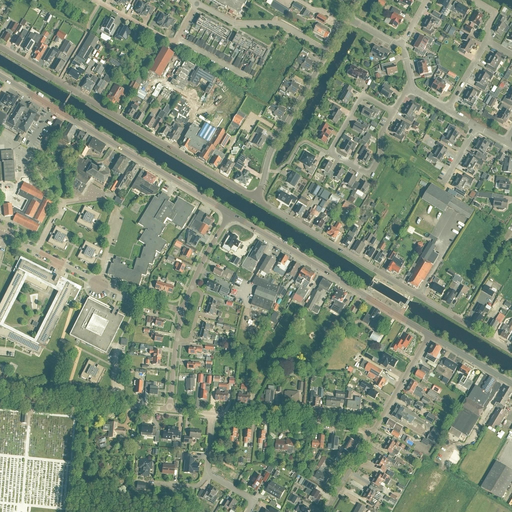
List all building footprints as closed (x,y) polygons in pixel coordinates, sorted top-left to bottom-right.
[(140,16),(147,4),(145,3),(143,5),(140,4),(141,2),(138,0),(134,6),(138,8),(135,12),(139,14),(138,15),(140,16)] [(208,0),(226,9),(226,8),(239,15),(246,2),(243,0),(208,0)] [(447,9),(446,9),(450,0),(441,0),(441,1),(439,0),(437,4),(444,8),(441,14),(446,17),(450,11),(447,9)] [(148,5),(147,4),(140,16),(142,17),(142,16),(146,18),(148,14),(151,15),(154,10),(151,8),(150,9),(147,7),(148,5)] [(453,6),(450,11),(455,14),(457,12),(465,16),(469,10),(459,4),(457,8),(453,6)] [(401,12),(393,8),(389,14),(393,16),(391,20),(392,21),(389,25),(396,29),(398,24),(400,25),(403,19),(399,16),(401,12)] [(300,15),(304,18),(305,17),(308,18),(311,13),(304,9),(300,15)] [(159,12),(156,18),(159,20),(157,24),(160,26),(159,27),(161,28),(168,16),(166,15),(165,17),(162,16),(163,14),(159,12)] [(479,23),(483,17),(476,12),(470,22),(472,23),(470,27),(467,26),(464,31),(470,34),(473,29),(472,29),(474,25),(478,27),(480,23),(479,23)] [(319,14),(316,20),(324,25),(327,19),(319,14)] [(501,16),(499,19),(496,25),(498,27),(495,33),(501,36),(504,32),(506,33),(509,29),(502,25),(506,19),(505,19),(506,17),(502,15),(501,16)] [(168,16),(161,28),(163,29),(164,28),(167,30),(169,26),(172,27),(176,21),(172,20),(172,21),(169,19),(170,17),(168,16)] [(201,29),(206,20),(201,17),(196,26),(201,29)] [(425,23),(433,27),(435,25),(437,26),(440,21),(432,17),(431,19),(428,18),(425,23)] [(103,22),(104,23),(101,28),(105,30),(104,33),(110,36),(115,26),(113,24),(114,22),(110,20),(110,21),(105,19),(103,22)] [(16,31),(14,36),(16,37),(17,38),(19,34),(20,33),(20,34),(23,28),(27,22),(23,20),(19,26),(20,26),(16,31)] [(211,22),(206,20),(201,29),(206,32),(211,22)] [(211,35),(216,25),(211,22),(206,32),(211,35)] [(0,39),(6,43),(10,36),(12,33),(13,33),(17,26),(12,23),(8,30),(8,31),(6,30),(5,33),(4,33),(0,39)] [(326,32),(327,31),(328,29),(318,23),(313,32),(323,38),(323,37),(325,39),(326,37),(327,38),(330,34),(326,32)] [(433,27),(425,23),(422,28),(425,29),(423,32),(431,36),(432,34),(433,34),(435,32),(432,30),(433,27)] [(221,28),(216,25),(211,35),(216,37),(221,28)] [(126,30),(127,29),(124,27),(122,30),(120,29),(114,38),(120,42),(121,39),(126,41),(128,38),(127,38),(130,32),(126,30)] [(216,37),(221,40),(226,31),(221,28),(216,37)] [(16,37),(12,44),(18,48),(22,41),(22,40),(24,37),(25,38),(28,33),(23,30),(20,35),(19,34),(17,38),(16,37)] [(59,31),(53,42),(55,44),(59,39),(63,41),(66,35),(59,31)] [(226,31),(221,40),(226,43),(232,34),(226,31)] [(27,39),(22,48),(29,52),(34,43),(36,44),(39,40),(34,37),(35,36),(31,33),(28,39),(27,39)] [(86,62),(98,40),(89,35),(77,57),(76,56),(75,58),(83,63),(84,61),(86,62)] [(234,48),(236,49),(237,46),(242,37),(237,35),(232,43),(236,45),(234,48)] [(475,44),(471,42),(473,39),(465,35),(462,40),(465,42),(464,45),(472,49),(475,44)] [(35,55),(33,60),(37,62),(38,60),(39,61),(47,47),(43,45),(46,39),(41,37),(35,48),(37,49),(34,54),(35,55)] [(242,37),(237,46),(243,49),(248,40),(242,37)] [(417,42),(425,47),(427,44),(430,46),(433,40),(428,37),(426,40),(420,37),(417,42)] [(248,40),(243,49),(246,51),(244,53),(246,55),(248,52),(253,43),(248,40)] [(57,60),(51,70),(57,74),(60,70),(65,62),(59,59),(62,54),(66,56),(72,45),(65,41),(55,58),(58,60),(58,61),(57,60)] [(425,47),(417,42),(414,48),(420,52),(418,54),(424,58),(427,52),(424,50),(425,47)] [(253,43),(248,52),(251,54),(249,56),(251,57),(253,55),(258,46),(253,43)] [(472,49),(464,45),(462,47),(460,46),(457,51),(465,55),(466,53),(469,54),(472,49)] [(258,46),(253,55),(256,57),(255,59),(257,60),(258,58),(263,49),(258,46)] [(386,59),(390,52),(383,48),(382,51),(379,49),(375,46),(371,54),(372,53),(375,55),(374,57),(381,61),(381,60),(382,60),(385,58),(386,59)] [(149,71),(159,78),(173,54),(162,48),(149,71)] [(263,49),(258,58),(261,59),(260,61),(263,63),(264,61),(263,61),(268,52),(263,49)] [(56,54),(52,52),(50,50),(43,61),(49,65),(56,54)] [(492,54),(489,59),(497,64),(499,61),(502,63),(506,57),(498,53),(496,56),(492,54)] [(298,60),(311,68),(312,65),(313,63),(310,61),(310,60),(309,59),(308,60),(306,58),(305,60),(300,57),(298,60)] [(75,59),(71,65),(75,67),(76,66),(79,68),(82,63),(75,59)] [(298,60),(297,59),(295,61),(297,62),(296,63),(302,66),(300,68),(303,69),(303,70),(304,71),(305,70),(308,72),(309,70),(311,68),(298,60)] [(419,70),(427,68),(426,65),(430,65),(428,59),(422,60),(423,63),(417,64),(419,70)] [(486,64),(487,65),(485,68),(495,73),(498,68),(496,66),(497,64),(489,59),(486,64)] [(172,79),(170,84),(183,91),(185,87),(186,88),(189,84),(187,83),(196,68),(185,61),(180,69),(179,68),(174,76),(177,77),(175,81),(172,79)] [(392,67),(392,66),(391,63),(381,65),(382,68),(384,68),(385,72),(387,71),(388,76),(394,75),(394,73),(397,72),(396,67),(392,67)] [(98,66),(94,72),(100,76),(104,69),(101,68),(98,66)] [(361,72),(357,69),(352,66),(351,69),(349,68),(347,71),(348,72),(347,74),(353,78),(354,78),(357,79),(358,77),(363,80),(367,73),(361,70),(361,72)] [(377,66),(370,67),(371,76),(379,74),(377,66)] [(209,94),(217,80),(203,72),(196,68),(187,83),(189,84),(194,87),(197,88),(199,84),(207,88),(205,93),(208,95),(209,94)] [(427,72),(427,68),(419,70),(420,76),(426,75),(426,78),(432,76),(431,71),(427,72)] [(80,69),(78,72),(72,69),(68,75),(72,78),(72,77),(73,78),(73,79),(77,81),(81,75),(82,76),(85,71),(80,69)] [(481,73),(479,78),(487,82),(488,80),(491,81),(494,75),(484,70),(483,73),(481,73)] [(100,80),(93,91),(100,95),(106,84),(107,84),(107,83),(109,85),(112,80),(111,80),(113,77),(111,75),(112,74),(108,72),(102,82),(100,80)] [(133,92),(136,93),(144,78),(137,74),(133,83),(132,82),(129,88),(128,90),(133,92)] [(81,88),(90,93),(98,79),(93,76),(91,79),(88,77),(86,80),(81,88)] [(436,92),(443,80),(438,77),(437,79),(435,77),(432,82),(434,84),(431,89),(436,92)] [(476,83),(477,83),(475,87),(484,92),(487,86),(485,85),(487,82),(479,78),(476,83)] [(446,82),(443,80),(436,92),(441,95),(444,90),(447,92),(450,86),(445,84),(446,82)] [(284,84),(298,91),(298,88),(300,86),(296,84),(297,84),(295,82),(294,83),(292,82),(291,84),(286,81),(284,84)] [(298,91),(284,84),(283,86),(288,89),(287,91),(289,93),(289,94),(291,94),(294,95),(295,93),(298,91)] [(389,87),(384,84),(380,90),(382,92),(381,95),(389,100),(393,93),(388,90),(389,87)] [(110,92),(104,102),(112,107),(115,102),(118,104),(126,92),(115,85),(110,93),(110,92)] [(143,97),(148,100),(154,88),(149,86),(143,97)] [(347,106),(352,95),(349,94),(352,89),(346,86),(342,94),(343,95),(339,101),(347,106)] [(428,91),(426,90),(424,93),(434,100),(438,94),(430,89),(428,91)] [(469,90),(467,95),(475,99),(476,97),(478,98),(481,93),(474,89),(472,91),(469,90)] [(160,96),(168,100),(170,96),(163,91),(160,96)] [(10,113),(14,106),(18,100),(11,96),(9,98),(5,95),(0,104),(0,128),(7,117),(10,113)] [(478,101),(475,99),(467,95),(464,100),(466,101),(465,104),(472,108),(475,103),(476,104),(477,104),(478,101)] [(506,97),(504,99),(502,102),(510,106),(511,103),(511,96),(509,95),(507,98),(506,97)] [(180,99),(170,115),(176,119),(183,106),(185,102),(180,99)] [(10,114),(4,125),(22,136),(24,133),(25,134),(33,121),(36,123),(39,118),(36,116),(38,112),(33,109),(31,104),(26,105),(21,102),(19,104),(17,107),(15,105),(10,114)] [(129,109),(126,115),(131,118),(135,112),(136,113),(140,106),(135,103),(134,104),(133,103),(132,105),(131,104),(128,109),(129,109)] [(164,122),(167,115),(172,108),(167,104),(162,112),(161,111),(157,117),(164,122)] [(406,109),(414,114),(416,111),(418,113),(421,108),(415,104),(414,107),(409,104),(406,109)] [(511,114),(508,112),(510,109),(502,104),(499,110),(502,111),(500,114),(508,119),(511,114)] [(272,105),(271,107),(284,115),(285,112),(286,110),(283,108),(282,106),(281,107),(279,106),(277,107),(272,105)] [(334,105),(331,110),(334,112),(329,120),(336,124),(342,114),(339,112),(341,109),(334,105)] [(190,109),(183,106),(176,119),(175,121),(181,125),(182,124),(185,117),(190,109)] [(374,106),(372,108),(371,111),(365,108),(361,114),(370,119),(372,117),(374,118),(376,114),(378,115),(381,110),(374,106)] [(284,115),(271,107),(269,110),(274,113),(273,115),(275,116),(275,117),(277,118),(277,117),(281,119),(282,117),(284,115)] [(414,114),(406,109),(403,115),(408,117),(406,120),(412,124),(415,119),(412,117),(414,114)] [(140,111),(134,120),(140,124),(146,114),(140,111)] [(151,114),(150,116),(149,116),(143,126),(150,129),(151,128),(152,129),(156,131),(162,122),(158,119),(156,118),(154,121),(152,120),(154,117),(153,117),(154,115),(151,114)] [(508,119),(500,114),(498,117),(496,115),(493,120),(501,124),(503,122),(505,124),(508,119)] [(237,115),(232,122),(240,127),(244,119),(237,115)] [(49,132),(55,134),(62,123),(57,120),(49,132)] [(231,130),(234,127),(229,120),(226,123),(231,130)] [(398,122),(395,128),(403,132),(405,129),(408,131),(411,126),(405,123),(403,125),(398,122)] [(164,138),(167,132),(168,132),(169,130),(171,127),(166,124),(165,123),(162,127),(163,127),(159,135),(164,138)] [(173,128),(171,131),(169,130),(168,132),(170,133),(167,138),(169,139),(168,140),(172,143),(173,141),(175,143),(183,129),(174,123),(172,127),(173,128)] [(216,130),(205,123),(196,138),(195,137),(199,130),(192,125),(183,139),(185,140),(180,147),(187,151),(188,149),(196,154),(198,150),(201,152),(198,158),(206,163),(210,156),(211,157),(212,155),(215,150),(225,133),(218,128),(208,145),(207,144),(216,130)] [(322,133),(318,140),(325,144),(331,134),(326,131),(329,126),(323,123),(319,131),(322,133)] [(365,133),(369,126),(364,123),(362,126),(356,123),(353,130),(361,135),(363,132),(365,133)] [(63,151),(68,143),(69,144),(73,137),(72,137),(77,129),(69,124),(64,132),(63,131),(54,146),(63,151)] [(448,135),(456,140),(459,134),(454,131),(455,128),(450,125),(447,130),(450,132),(448,135)] [(260,148),(266,138),(261,136),(264,131),(259,128),(255,134),(258,135),(253,144),(260,148)] [(403,132),(395,128),(392,133),(397,136),(396,138),(402,142),(405,137),(402,135),(403,132)] [(84,134),(81,132),(76,140),(77,140),(75,144),(78,146),(80,142),(83,144),(88,136),(84,134)] [(218,145),(224,149),(231,138),(225,134),(218,145)] [(346,142),(341,150),(348,154),(351,148),(354,150),(357,145),(351,141),(352,139),(345,135),(342,140),(346,142)] [(456,140),(448,135),(446,139),(443,137),(440,141),(446,144),(447,142),(453,145),(456,140)] [(414,142),(425,147),(428,141),(417,136),(414,142)] [(106,147),(93,139),(89,145),(85,143),(78,154),(84,158),(89,149),(100,155),(106,147)] [(479,140),(476,145),(486,150),(488,147),(491,149),(494,144),(488,140),(486,143),(479,140)] [(436,152),(444,157),(447,152),(441,148),(443,146),(437,143),(436,145),(439,147),(436,152)] [(486,150),(476,145),(473,150),(480,154),(478,158),(486,162),(488,159),(486,158),(488,155),(485,153),(486,150)] [(362,155),(359,161),(366,165),(371,156),(368,154),(369,152),(366,150),(367,148),(364,146),(360,154),(362,155)] [(215,150),(212,155),(215,157),(210,165),(216,168),(218,164),(219,165),(222,161),(221,161),(224,157),(221,155),(221,154),(215,150)] [(13,162),(13,151),(0,152),(1,162),(0,162),(0,181),(4,182),(4,183),(15,182),(13,162)] [(304,156),(300,162),(304,165),(306,170),(309,172),(308,174),(312,176),(317,167),(313,165),(312,167),(310,166),(315,158),(308,154),(307,153),(306,152),(305,152),(303,155),(304,156)] [(431,154),(428,159),(427,159),(426,161),(430,164),(431,161),(433,162),(435,159),(441,162),(444,157),(436,152),(434,156),(431,154)] [(57,161),(59,171),(65,170),(64,161),(63,160),(66,155),(64,153),(62,156),(61,155),(58,160),(57,161)] [(502,163),(505,156),(501,154),(497,160),(502,163)] [(122,174),(130,161),(123,157),(120,156),(111,171),(118,175),(119,175),(120,176),(122,174)] [(241,156),(236,164),(242,168),(244,165),(243,164),(246,159),(241,156)] [(484,162),(482,161),(476,158),(475,160),(469,157),(466,163),(474,167),(476,164),(482,167),(484,162)] [(85,162),(78,158),(75,163),(76,174),(78,175),(73,184),(73,190),(81,195),(86,187),(85,186),(91,178),(104,185),(109,176),(103,173),(105,170),(98,166),(96,169),(91,166),(93,163),(87,160),(85,162)] [(223,174),(227,176),(231,169),(234,164),(228,161),(225,165),(224,164),(222,167),(220,171),(224,173),(223,174)] [(329,178),(332,172),(329,171),(333,165),(326,161),(321,170),(325,172),(323,174),(329,178)] [(118,182),(115,188),(120,191),(128,179),(126,179),(128,175),(133,178),(138,171),(137,171),(139,167),(133,163),(130,168),(129,168),(126,174),(124,177),(122,176),(118,182)] [(474,167),(466,163),(463,168),(469,171),(467,174),(473,177),(475,172),(472,170),(474,167)] [(335,174),(332,172),(329,178),(332,179),(334,177),(336,178),(335,180),(335,181),(337,182),(339,182),(340,181),(345,172),(338,168),(335,174)] [(142,171),(141,170),(131,189),(134,191),(136,187),(141,190),(142,190),(147,193),(146,196),(155,195),(159,189),(152,185),(156,179),(146,173),(146,174),(142,171)] [(235,180),(245,186),(249,179),(247,178),(249,173),(246,171),(243,175),(240,173),(235,180)] [(294,186),(300,177),(293,173),(288,182),(294,186)] [(353,191),(356,186),(353,184),(357,179),(350,175),(345,184),(349,186),(347,188),(353,191)] [(459,176),(456,181),(465,186),(467,183),(471,185),(474,180),(467,176),(465,179),(459,176)] [(509,191),(510,183),(503,182),(504,178),(497,177),(496,184),(499,184),(499,189),(505,190),(509,191)] [(118,182),(118,183),(115,181),(113,184),(109,190),(112,192),(115,188),(118,182)] [(465,186),(456,181),(452,187),(459,191),(456,196),(462,200),(467,192),(463,190),(465,186)] [(359,187),(356,186),(353,191),(356,193),(358,191),(364,194),(369,186),(362,182),(359,187)] [(17,196),(27,201),(22,212),(16,209),(11,209),(11,205),(3,206),(4,218),(13,217),(14,218),(12,221),(36,233),(39,226),(38,225),(39,223),(41,224),(52,203),(44,199),(44,200),(42,199),(44,193),(23,183),(17,196)] [(308,190),(311,192),(310,194),(315,197),(321,188),(320,187),(321,186),(316,183),(316,185),(315,185),(312,183),(308,190)] [(469,219),(474,211),(431,184),(422,200),(443,213),(447,206),(469,219)] [(300,193),(302,194),(306,186),(304,185),(301,190),(298,189),(295,194),(299,196),(300,193)] [(323,199),(326,201),(330,195),(327,193),(327,192),(325,191),(325,190),(322,188),(319,193),(322,194),(320,197),(323,198),(323,199)] [(295,204),(298,199),(292,196),(291,198),(282,192),(278,200),(289,206),(291,202),(295,204)] [(122,263),(122,265),(120,265),(121,259),(116,257),(115,260),(113,260),(112,263),(113,263),(113,264),(111,264),(107,275),(113,277),(113,278),(126,282),(126,284),(138,288),(141,278),(141,277),(141,275),(145,276),(148,264),(152,265),(155,253),(155,251),(159,254),(166,243),(157,238),(158,236),(159,236),(165,226),(163,224),(166,218),(171,221),(171,223),(182,229),(187,220),(188,217),(189,217),(194,208),(180,200),(179,201),(177,200),(174,206),(167,202),(170,198),(167,197),(167,196),(162,193),(160,196),(158,195),(157,197),(158,198),(157,199),(154,197),(138,224),(147,230),(147,231),(145,230),(139,241),(146,245),(145,248),(143,248),(140,260),(136,259),(133,271),(127,269),(127,267),(125,266),(125,264),(122,263)] [(282,209),(284,206),(272,199),(274,196),(273,195),(269,201),(282,209)] [(332,195),(329,201),(333,203),(337,205),(340,199),(332,195)] [(505,209),(506,209),(508,201),(503,200),(504,197),(492,195),(492,199),(495,199),(493,207),(499,208),(498,210),(503,211),(504,210),(505,209)] [(298,202),(301,204),(298,209),(298,210),(296,214),(301,217),(303,213),(306,209),(307,207),(310,202),(301,197),(298,202)] [(333,203),(329,201),(328,200),(323,209),(321,212),(323,214),(322,216),(325,218),(326,218),(327,216),(326,215),(333,203)] [(342,208),(352,214),(356,208),(345,202),(342,208)] [(317,218),(320,214),(317,212),(319,208),(316,206),(313,210),(312,209),(309,213),(308,213),(304,220),(309,223),(311,220),(312,220),(314,216),(317,218)] [(100,215),(84,207),(81,214),(85,216),(83,219),(79,217),(76,223),(92,231),(96,225),(92,223),(93,220),(97,222),(100,215)] [(197,216),(194,221),(189,228),(204,237),(211,225),(214,221),(211,219),(211,218),(200,211),(197,216)] [(187,227),(189,228),(194,221),(197,216),(194,215),(187,227)] [(325,218),(322,216),(320,220),(319,219),(315,226),(321,229),(325,223),(323,221),(325,218)] [(350,232),(348,235),(347,236),(342,245),(348,248),(355,235),(354,234),(359,227),(354,224),(356,222),(354,220),(353,222),(352,223),(348,231),(350,232)] [(338,231),(342,226),(337,223),(334,229),(331,227),(327,234),(330,236),(329,237),(332,238),(334,240),(335,239),(336,239),(340,232),(338,231)] [(72,235),(56,227),(52,234),(56,236),(55,238),(51,236),(47,243),(64,251),(67,245),(63,243),(65,240),(68,242),(72,235)] [(188,230),(187,239),(190,240),(187,244),(190,246),(191,245),(195,247),(198,240),(194,238),(196,234),(188,230)] [(365,238),(362,242),(364,244),(365,241),(369,244),(374,236),(369,233),(366,239),(365,238)] [(238,239),(232,236),(231,238),(229,237),(224,245),(231,249),(231,250),(235,252),(240,243),(236,241),(238,239)] [(384,241),(383,243),(379,249),(382,251),(387,243),(384,241)] [(101,250),(85,242),(82,249),(86,251),(84,253),(80,251),(77,258),(93,266),(97,259),(93,258),(94,255),(98,257),(101,250)] [(362,242),(361,244),(358,242),(352,251),(359,255),(365,246),(363,245),(364,244),(362,242)] [(267,247),(260,243),(256,249),(253,248),(241,267),(252,274),(257,266),(256,265),(267,247)] [(435,252),(433,251),(436,247),(434,246),(431,244),(429,243),(411,274),(412,275),(407,283),(417,289),(422,281),(423,281),(433,265),(433,266),(439,256),(435,253),(435,252)] [(375,251),(370,247),(365,256),(370,259),(375,251)] [(188,260),(192,253),(184,249),(182,252),(184,254),(183,257),(188,260)] [(177,251),(172,256),(175,259),(177,257),(179,259),(182,256),(177,251)] [(374,261),(380,265),(383,259),(384,260),(388,254),(383,252),(381,255),(379,254),(374,261)] [(276,267),(274,270),(283,276),(285,273),(288,268),(287,267),(289,262),(291,263),(292,261),(289,259),(282,255),(278,263),(276,267)] [(229,262),(237,267),(241,260),(233,256),(229,262)] [(164,266),(166,260),(160,257),(158,263),(164,266)] [(278,287),(271,285),(265,281),(276,262),(267,257),(252,284),(257,287),(251,305),(270,313),(271,309),(277,295),(278,295),(281,288),(278,287)] [(395,258),(393,261),(392,263),(392,262),(391,263),(386,271),(391,273),(392,271),(398,274),(401,270),(400,270),(405,262),(402,261),(401,262),(395,258)] [(20,261),(15,270),(17,271),(0,305),(0,323),(22,280),(45,292),(46,292),(49,286),(57,290),(54,296),(55,297),(59,299),(36,344),(43,347),(45,348),(44,347),(66,302),(68,303),(69,301),(83,308),(69,336),(108,355),(112,348),(109,347),(125,315),(118,312),(119,312),(114,310),(112,312),(88,300),(89,297),(84,306),(73,301),(80,289),(56,277),(56,279),(20,261)] [(181,274),(185,267),(177,263),(175,267),(177,268),(176,272),(181,274)] [(300,267),(293,263),(286,274),(293,278),(300,267)] [(167,266),(167,275),(174,275),(175,266),(167,266)] [(216,268),(213,274),(229,282),(233,273),(226,269),(225,272),(223,271),(223,272),(216,268)] [(309,272),(304,269),(299,277),(296,283),(301,286),(309,272)] [(309,272),(301,286),(295,294),(304,299),(309,290),(306,289),(310,283),(309,283),(311,280),(314,282),(317,277),(309,272)] [(437,295),(441,297),(441,296),(442,296),(445,290),(437,285),(440,281),(435,278),(433,282),(435,284),(432,290),(438,294),(437,295)] [(332,291),(330,289),(332,284),(332,285),(333,284),(324,279),(323,279),(319,287),(330,294),(332,291)] [(209,281),(206,287),(213,290),(212,292),(217,294),(219,288),(220,286),(216,285),(217,284),(209,281)] [(156,283),(154,289),(163,291),(165,285),(162,284),(156,283)] [(165,285),(163,291),(172,294),(173,287),(168,286),(165,285)] [(485,285),(482,292),(492,298),(495,293),(490,290),(491,288),(485,285)] [(281,286),(281,288),(278,295),(283,298),(287,291),(282,287),(281,286)] [(450,290),(443,301),(449,305),(454,297),(455,298),(459,300),(463,294),(465,295),(469,290),(462,286),(457,294),(450,290)] [(229,290),(222,287),(219,294),(226,297),(229,290)] [(338,289),(332,299),(333,299),(331,301),(335,303),(331,309),(340,314),(345,306),(341,303),(347,295),(338,289)] [(307,305),(304,309),(305,310),(305,309),(311,312),(316,303),(318,304),(322,296),(320,295),(320,294),(315,291),(307,305)] [(211,300),(208,307),(215,309),(216,306),(220,307),(221,303),(217,302),(211,300)] [(274,303),(271,309),(276,312),(277,311),(278,312),(279,310),(278,310),(279,306),(274,303)] [(315,305),(312,312),(318,315),(321,308),(315,305)] [(489,311),(479,305),(475,313),(477,314),(473,321),(478,324),(482,317),(485,313),(487,314),(489,311)] [(208,307),(206,314),(213,316),(213,314),(216,315),(217,312),(214,311),(215,309),(208,307)] [(380,313),(375,310),(371,318),(367,315),(366,315),(362,322),(363,322),(368,325),(367,325),(368,326),(371,320),(374,321),(380,313)] [(274,323),(279,315),(274,312),(269,320),(274,323)] [(291,321),(294,322),(292,324),(295,326),(296,324),(297,324),(301,316),(296,313),(291,321)] [(500,325),(505,317),(502,315),(499,314),(495,321),(494,321),(489,328),(494,331),(498,323),(500,325)] [(156,319),(152,318),(151,322),(155,322),(154,325),(162,328),(164,322),(161,321),(161,320),(156,319)] [(257,329),(263,331),(266,324),(260,321),(257,329)] [(503,332),(501,336),(507,340),(510,335),(511,330),(511,321),(509,327),(508,326),(507,327),(504,325),(501,330),(503,332)] [(223,330),(230,331),(231,326),(217,323),(216,327),(223,329),(223,330)] [(203,324),(202,331),(208,333),(209,329),(213,330),(214,327),(203,324)] [(0,327),(0,336),(39,356),(43,349),(0,327)] [(200,339),(207,340),(207,338),(211,339),(211,340),(215,341),(215,337),(208,335),(208,333),(202,331),(200,339)] [(370,339),(373,341),(377,343),(381,337),(374,332),(370,339)] [(155,335),(151,334),(149,334),(148,338),(154,339),(154,342),(162,343),(163,337),(160,336),(155,335)] [(412,339),(405,335),(401,342),(398,340),(394,346),(393,345),(391,348),(396,351),(398,348),(400,350),(402,347),(406,349),(412,339)] [(433,344),(427,354),(427,355),(425,359),(434,364),(436,360),(435,359),(441,349),(433,344)] [(160,352),(155,351),(155,348),(147,347),(147,349),(150,349),(149,351),(149,354),(153,354),(152,358),(160,359),(160,352)] [(380,365),(386,368),(388,365),(393,368),(397,361),(385,354),(385,355),(384,355),(383,355),(382,357),(382,358),(383,358),(381,361),(382,361),(380,365)] [(458,366),(447,360),(444,363),(441,362),(439,366),(442,368),(443,366),(454,373),(458,366)] [(95,364),(88,361),(80,377),(87,380),(89,377),(91,378),(89,382),(96,385),(104,369),(98,366),(96,370),(93,368),(95,364)] [(379,378),(382,372),(364,362),(360,368),(369,373),(369,374),(377,378),(377,377),(379,378)] [(427,375),(430,371),(423,367),(420,372),(418,371),(417,373),(416,373),(415,374),(415,376),(422,381),(424,378),(427,379),(429,376),(427,375)] [(471,372),(463,367),(459,373),(463,376),(458,385),(468,391),(473,383),(467,379),(471,372)] [(377,378),(369,374),(367,377),(371,379),(371,378),(374,380),(374,378),(376,379),(374,382),(377,383),(375,386),(381,390),(386,381),(379,378),(377,377),(377,378)] [(416,384),(419,379),(409,374),(407,378),(416,384)] [(488,377),(483,374),(482,374),(481,374),(474,386),(475,387),(467,400),(466,399),(460,409),(461,410),(450,427),(451,428),(448,433),(459,439),(462,434),(468,438),(480,417),(479,417),(483,411),(484,411),(489,402),(491,402),(500,387),(500,386),(500,385),(496,382),(488,377)] [(181,379),(178,379),(178,393),(186,393),(185,375),(181,376),(181,379)] [(190,380),(187,380),(187,385),(186,385),(186,388),(187,388),(187,392),(193,392),(193,388),(194,388),(194,380),(195,380),(195,376),(190,376),(190,380)] [(438,387),(441,382),(435,378),(432,383),(438,387)] [(375,400),(378,394),(372,390),(374,388),(362,381),(360,385),(366,388),(364,391),(368,394),(367,396),(375,400)] [(134,382),(134,386),(135,386),(135,394),(141,394),(142,382),(134,382)] [(412,382),(409,387),(423,395),(421,393),(423,390),(418,387),(417,389),(416,389),(418,385),(412,382)] [(150,387),(149,395),(156,396),(157,388),(155,388),(155,384),(151,383),(150,387)] [(409,387),(406,392),(412,395),(412,394),(421,399),(423,395),(409,387)] [(511,392),(511,391),(505,388),(494,407),(497,409),(487,425),(496,430),(506,413),(503,411),(505,408),(504,407),(511,392)] [(439,396),(430,390),(427,395),(435,401),(439,396)] [(266,391),(265,403),(273,404),(274,392),(266,391)] [(286,403),(297,404),(298,393),(287,392),(287,393),(285,392),(285,397),(287,397),(286,403)] [(311,392),(310,403),(313,403),(313,408),(318,408),(319,400),(318,400),(318,397),(316,397),(316,393),(311,392)] [(326,407),(339,408),(340,404),(343,404),(344,394),(336,393),(336,399),(327,398),(326,407)] [(403,396),(400,401),(409,406),(410,404),(415,407),(414,408),(420,412),(424,406),(418,402),(417,404),(403,396)] [(424,397),(421,402),(427,406),(430,401),(424,397)] [(347,409),(359,410),(361,399),(355,398),(355,402),(348,401),(347,408),(346,408),(346,409),(347,409)] [(404,410),(398,406),(394,411),(403,416),(406,418),(407,418),(408,416),(403,412),(404,410)] [(403,416),(394,411),(391,417),(398,420),(400,421),(402,419),(411,424),(412,422),(406,418),(403,416)] [(425,420),(432,424),(436,417),(429,413),(425,420)] [(403,428),(389,420),(386,426),(394,430),(393,431),(399,434),(403,428)] [(416,425),(422,428),(425,423),(418,420),(416,425)] [(103,425),(103,431),(109,432),(108,438),(115,439),(115,435),(124,435),(125,430),(116,429),(116,424),(109,423),(109,426),(103,425)] [(141,433),(141,436),(151,436),(155,437),(155,442),(158,443),(159,432),(156,432),(156,430),(155,430),(152,430),(152,427),(141,426),(141,433)] [(431,432),(439,437),(442,433),(434,427),(431,432)] [(168,428),(168,432),(163,432),(162,440),(171,441),(172,436),(175,436),(175,439),(180,440),(181,432),(178,432),(178,429),(168,428)] [(200,431),(190,430),(189,438),(184,437),(183,444),(191,445),(191,439),(200,439),(200,431)] [(430,433),(427,439),(434,443),(437,437),(430,433)] [(401,440),(409,445),(411,442),(409,441),(410,438),(404,435),(401,440)] [(318,436),(318,441),(313,441),(312,448),(323,450),(324,437),(318,436)] [(328,445),(327,450),(334,451),(336,451),(337,451),(337,450),(337,448),(337,446),(338,438),(331,437),(331,445),(328,445)] [(341,454),(350,459),(356,449),(358,444),(350,439),(344,450),(343,450),(341,454)] [(430,442),(424,439),(421,443),(427,447),(430,442)] [(286,442),(276,441),(275,450),(287,451),(287,453),(288,454),(290,455),(292,454),(293,453),(293,452),(294,447),(295,441),(286,440),(286,442)] [(395,445),(389,441),(386,445),(399,453),(401,449),(403,450),(405,447),(396,442),(395,445)] [(399,453),(386,445),(383,450),(390,454),(389,456),(393,459),(395,455),(396,456),(397,456),(399,453)] [(198,472),(198,464),(193,464),(193,460),(190,459),(190,455),(183,455),(182,460),(185,461),(183,473),(192,474),(192,471),(198,472)] [(386,460),(380,456),(377,460),(388,466),(385,464),(386,462),(388,463),(389,462),(394,466),(396,462),(388,457),(386,460)] [(140,476),(148,477),(149,466),(151,466),(152,462),(140,460),(139,468),(141,468),(140,476)] [(377,460),(375,465),(377,466),(376,469),(384,474),(386,470),(387,469),(386,469),(388,466),(377,460)] [(511,480),(511,471),(496,462),(481,488),(501,500),(511,480)] [(162,474),(173,475),(173,469),(176,469),(177,463),(173,463),(173,467),(163,466),(162,474)] [(314,471),(312,475),(314,477),(325,484),(328,479),(330,480),(332,476),(323,470),(324,469),(321,467),(320,468),(318,467),(317,466),(314,471)] [(256,475),(249,486),(257,490),(262,480),(265,482),(269,475),(265,473),(262,478),(256,475)] [(387,486),(391,480),(388,479),(389,478),(380,473),(379,475),(376,474),(374,479),(381,483),(387,486)] [(317,487),(305,480),(302,478),(298,484),(307,489),(305,493),(311,497),(313,499),(311,501),(317,504),(322,496),(319,495),(320,493),(315,491),(317,487)] [(381,483),(374,479),(371,483),(377,487),(376,489),(381,492),(383,487),(380,485),(381,483)] [(265,492),(279,501),(286,490),(272,482),(265,492)] [(200,498),(214,506),(218,498),(215,496),(218,491),(210,486),(206,493),(201,490),(197,497),(200,498)] [(367,489),(365,494),(373,498),(378,501),(381,497),(379,496),(380,493),(375,491),(374,493),(367,489)] [(373,498),(365,494),(362,498),(369,502),(368,504),(372,507),(373,506),(375,507),(378,501),(373,498)] [(288,501),(294,504),(297,498),(292,495),(288,501)] [(236,503),(230,499),(228,503),(225,501),(221,507),(226,510),(228,508),(231,510),(229,511),(234,511),(237,508),(234,506),(236,503)] [(342,510),(345,511),(351,511),(356,506),(349,501),(342,510)]
